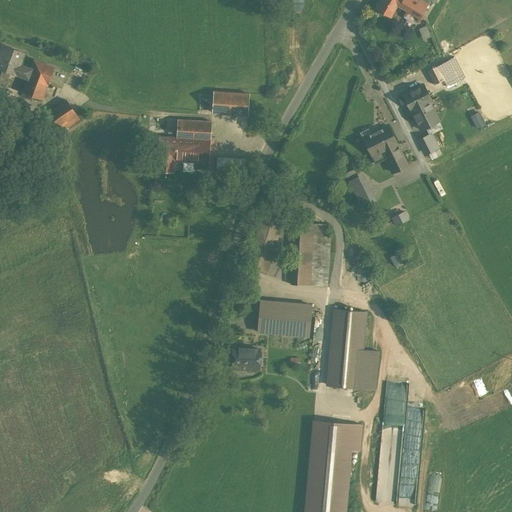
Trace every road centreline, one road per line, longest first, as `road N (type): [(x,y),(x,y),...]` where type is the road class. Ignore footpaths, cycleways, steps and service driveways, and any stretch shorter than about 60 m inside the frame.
road 1 (residential): [(127,511),(172,438),(256,183),(351,0)]
road 2 (unknown): [(264,165),(207,131),(129,114)]
